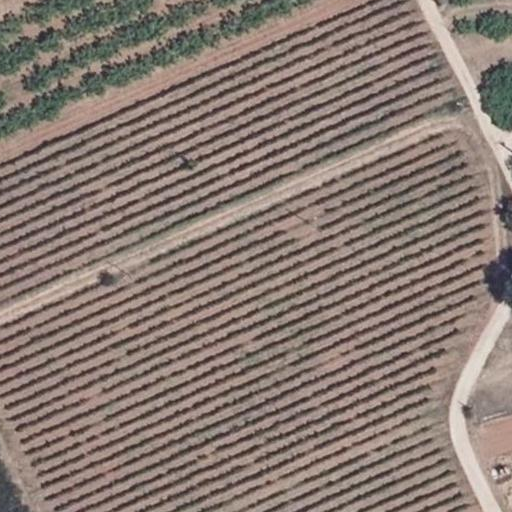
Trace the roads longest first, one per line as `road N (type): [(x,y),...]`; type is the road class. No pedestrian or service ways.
road 1 (track): [(511,313),(458,399),(468,447),(499,511)]
road 2 (track): [(426,0),(511,183)]
